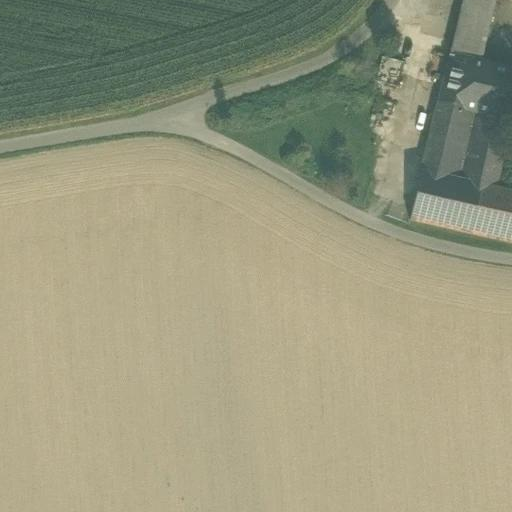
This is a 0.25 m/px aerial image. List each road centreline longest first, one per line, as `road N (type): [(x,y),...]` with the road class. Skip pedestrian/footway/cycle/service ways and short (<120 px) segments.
road 1 (unclassified): [(174,119),(363,222),(511,261)]
road 2 (unclassified): [(174,119),(321,63),(356,43),(392,0)]
road 3 (unclassified): [(0,147),(174,119)]
